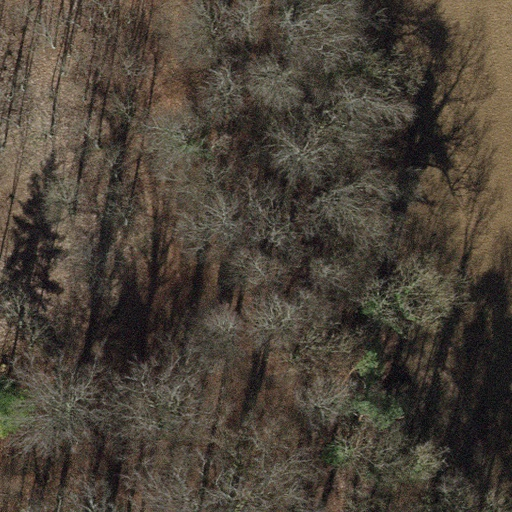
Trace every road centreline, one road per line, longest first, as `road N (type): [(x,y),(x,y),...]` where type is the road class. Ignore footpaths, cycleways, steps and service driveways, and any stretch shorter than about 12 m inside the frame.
road 1 (track): [(420,340),(258,393),(116,377),(59,299),(102,219),(180,194)]
road 2 (track): [(146,0),(180,194),(306,511)]
